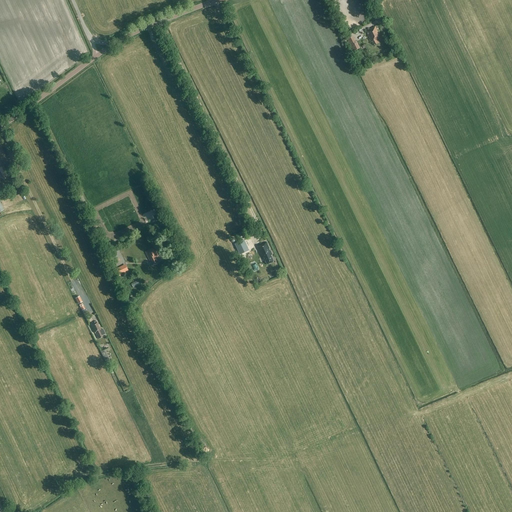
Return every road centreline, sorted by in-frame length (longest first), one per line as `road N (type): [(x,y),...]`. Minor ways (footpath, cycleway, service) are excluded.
road 1 (tertiary): [(0,127),(135,32),(220,0)]
road 2 (track): [(160,22),(247,199),(261,231),(257,240)]
road 3 (track): [(0,135),(74,283)]
